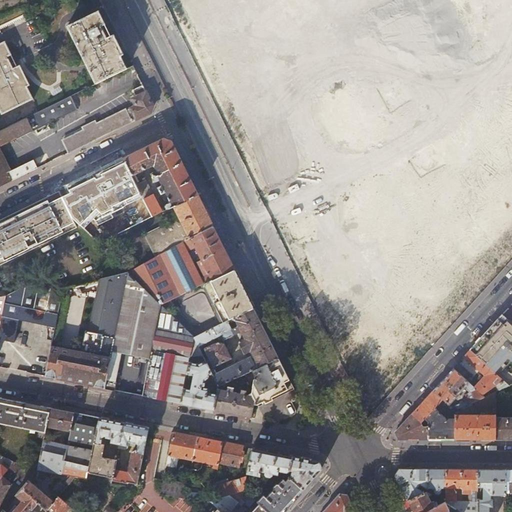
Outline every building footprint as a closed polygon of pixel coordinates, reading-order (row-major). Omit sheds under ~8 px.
[(511,0),(175,0),(313,334),(405,296),(425,342),(511,264),(511,0)] [(69,24),(97,83),(129,67),(119,49),(122,47),(115,33),(109,36),(103,24),(106,23),(99,9),(69,24)] [(5,40),(0,43),(0,107),(3,113),(34,98),(28,85),(31,84),(21,64),(20,64),(14,53),(12,54),(5,40)] [(63,140),(69,153),(151,112),(154,105),(143,85),(133,90),(136,97),(133,99),(136,105),(127,110),(126,109),(97,123),(95,121),(83,127),(84,130),(63,140)] [(72,95),(0,130),(0,186),(38,168),(34,159),(8,172),(0,155),(0,142),(31,128),(33,131),(78,108),(72,95)] [(165,204),(167,210),(175,206),(198,195),(185,169),(172,142),(164,139),(125,159),(126,161),(133,176),(151,167),(152,165),(155,165),(157,170),(153,171),(153,173),(155,177),(158,175),(163,184),(158,186),(162,193),(166,191),(172,201),(165,204)] [(71,192),(62,196),(72,216),(85,229),(91,223),(107,239),(153,217),(145,201),(137,185),(133,176),(126,161),(102,174),(103,177),(97,179),(96,177),(69,189),(71,192)] [(147,180),(137,185),(145,201),(153,217),(162,212),(147,180)] [(62,196),(60,191),(0,219),(0,265),(77,225),(72,216),(62,196)] [(172,246),(172,247),(214,226),(213,225),(206,211),(198,195),(175,206),(181,218),(146,234),(156,255),(172,246)] [(225,250),(214,226),(172,247),(172,248),(128,271),(162,304),(205,283),(235,269),(225,250)] [(205,283),(225,323),(254,308),(249,297),(235,269),(205,283)] [(128,271),(107,277),(95,333),(90,331),(86,331),(82,352),(52,346),(46,376),(105,388),(117,329),(128,271)] [(121,356),(150,362),(152,351),(162,304),(128,271),(117,329),(105,388),(115,390),(117,381),(116,381),(121,356)] [(95,333),(107,277),(100,279),(90,331),(95,333)] [(19,318),(56,326),(64,288),(24,287),(6,295),(2,314),(0,326),(0,338),(14,341),(19,318)] [(191,357),(195,337),(162,304),(152,351),(150,362),(143,396),(181,403),(184,388),(187,374),(189,367),(190,362),(191,357)] [(255,355),(213,375),(219,386),(218,387),(243,375),(279,358),(254,308),(225,323),(195,337),(199,344),(222,333),(226,340),(243,331),(247,339),(239,342),(245,353),(252,350),(255,355)] [(499,319),(471,350),(495,371),(495,372),(508,358),(511,361),(511,330),(510,328),(511,325),(511,324),(507,320),(504,324),(499,319)] [(191,357),(204,356),(199,344),(195,337),(191,357)] [(210,359),(206,361),(207,361),(209,366),(213,364),(214,367),(232,358),(225,344),(218,342),(205,348),(210,359)] [(485,375),(475,387),(485,397),(496,392),(506,388),(510,386),(495,372),(495,371),(471,350),(465,356),(485,375)] [(285,382),(290,380),(281,361),(279,358),(243,375),(251,393),(255,400),(254,400),(256,404),(264,401),(265,404),(274,400),(272,397),(288,389),(285,382)] [(206,379),(213,374),(209,366),(207,361),(200,364),(190,362),(189,367),(187,374),(194,375),(191,390),(184,388),(181,403),(214,410),(217,394),(208,393),(209,388),(205,388),(206,379)] [(468,400),(452,407),(455,410),(470,404),(473,402),(482,398),(485,397),(475,387),(473,386),(454,369),(433,391),(449,405),(457,397),(459,398),(461,396),(459,394),(465,388),(470,392),(465,394),(468,400)] [(360,415),(399,397),(391,379),(352,397),(360,415)] [(227,391),(218,389),(217,394),(214,410),(226,412),(232,413),(237,393),(232,392),(233,388),(228,387),(227,391)] [(241,394),(237,393),(232,413),(251,417),(254,400),(255,400),(251,393),(248,395),(246,395),(247,390),(241,389),(241,394)] [(433,391),(416,410),(429,422),(429,439),(455,439),(455,414),(455,410),(452,407),(449,405),(433,391)] [(473,402),(475,407),(496,405),(496,392),(485,397),(482,398),(473,402)] [(37,437),(45,438),(51,408),(8,399),(0,397),(0,422),(39,431),(37,437)] [(74,415),(75,413),(64,410),(51,408),(45,438),(39,469),(51,472),(63,474),(69,443),(71,431),(74,415)] [(399,439),(429,439),(429,422),(416,410),(396,432),(399,439)] [(94,448),(100,418),(82,414),(82,416),(74,415),(71,431),(69,443),(63,474),(87,479),(89,472),(94,448)] [(496,414),(455,414),(455,439),(472,440),(495,440),(496,417),(496,414)] [(511,417),(496,417),(495,440),(508,440),(511,439),(511,417)] [(111,447),(119,448),(124,423),(110,420),(100,418),(94,448),(89,472),(113,477),(115,468),(117,460),(102,457),(105,444),(102,444),(103,436),(105,435),(107,436),(107,437),(112,438),(111,442),(112,442),(111,447)] [(127,470),(115,468),(113,477),(113,479),(138,484),(149,427),(124,423),(119,448),(128,450),(129,442),(135,443),(135,445),(138,446),(137,451),(131,450),(127,470)] [(173,455),(193,459),(198,438),(173,433),(166,470),(170,470),(173,455)] [(213,468),(218,469),(219,462),(223,443),(202,438),(198,438),(193,459),(192,464),(196,465),(197,460),(214,464),(213,468)] [(242,451),(243,447),(238,445),(223,443),(219,462),(239,466),(240,461),(242,461),(244,452),(242,451)] [(282,471),(288,472),(289,472),(292,456),(279,454),(253,448),(248,473),(261,476),(261,471),(266,472),(266,473),(267,475),(271,476),(273,474),(273,473),(281,475),(282,471)] [(294,471),(289,476),(303,489),(322,468),(320,462),(292,456),(289,472),(291,471),(291,470),(294,471)] [(18,481),(23,487),(29,480),(33,475),(39,469),(38,469),(29,467),(14,461),(8,468),(15,474),(15,475),(20,478),(18,481)] [(0,478),(4,473),(8,468),(1,463),(0,464),(0,478)] [(46,478),(51,472),(39,469),(33,475),(46,478)] [(423,485),(428,488),(427,469),(400,469),(396,476),(397,478),(408,500),(410,499),(425,492),(420,489),(423,485)] [(430,470),(427,469),(428,488),(428,491),(445,502),(445,487),(445,486),(445,470),(430,470)] [(461,511),(477,511),(477,504),(477,501),(456,501),(456,487),(461,487),(463,490),(463,493),(472,493),(472,489),(477,489),(478,470),(445,470),(445,486),(445,487),(445,502),(446,502),(453,507),(459,511),(461,511)] [(491,495),(506,495),(506,492),(506,470),(478,470),(477,489),(477,492),(483,492),(483,499),(477,499),(477,501),(477,504),(477,511),(488,511),(489,506),(493,506),(493,499),(491,499),(491,495)] [(6,475),(4,473),(0,478),(0,498),(13,484),(5,477),(6,475)] [(264,494),(258,501),(260,503),(270,511),(282,511),(292,501),(303,489),(289,476),(288,475),(283,476),(284,477),(279,483),(277,483),(274,486),(275,488),(267,496),(264,494)] [(247,476),(214,487),(211,501),(245,490),(245,489),(247,476)] [(408,500),(397,478),(394,480),(404,502),(408,500)] [(38,502),(47,509),(51,505),(54,501),(29,480),(23,487),(18,493),(17,494),(24,500),(18,506),(17,504),(13,508),(14,508),(11,511),(9,511),(7,511),(4,509),(1,511),(27,511),(32,507),(33,509),(38,502)] [(188,489),(163,484),(161,494),(177,496),(186,498),(188,489)] [(244,502),(251,494),(245,489),(245,490),(211,501),(218,508),(222,511),(229,511),(241,499),(244,502)] [(410,499),(408,500),(413,511),(425,511),(433,508),(446,502),(445,502),(428,491),(425,492),(410,499)] [(340,493),(322,511),(356,511),(348,494),(340,493)] [(67,511),(72,508),(58,496),(54,501),(51,505),(47,509),(44,511),(67,511)] [(443,511),(453,507),(446,502),(433,508),(425,511),(443,511)] [(270,511),(260,503),(253,510),(252,509),(250,511),(270,511)]
